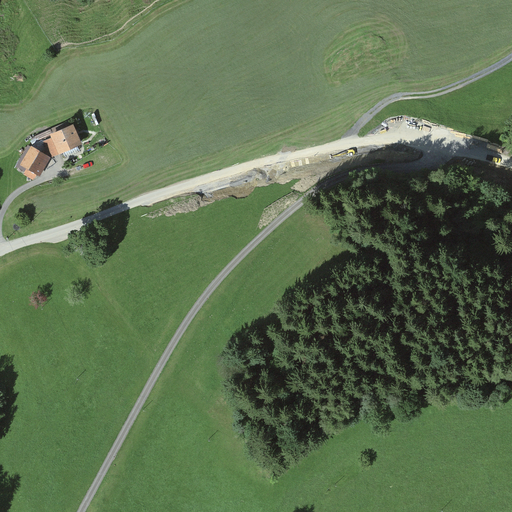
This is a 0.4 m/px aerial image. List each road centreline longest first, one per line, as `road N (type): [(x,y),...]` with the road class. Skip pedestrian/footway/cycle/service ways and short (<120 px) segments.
road 1 (unclassified): [(0,251),(212,175),(302,155),(427,145),(511,162)]
road 2 (track): [(78,511),(181,327),(259,231),(334,173),(427,145)]
road 3 (track): [(354,146),(390,99),(432,96),(511,56)]
